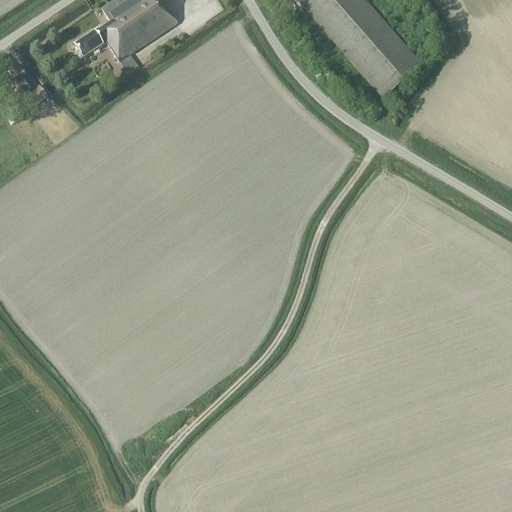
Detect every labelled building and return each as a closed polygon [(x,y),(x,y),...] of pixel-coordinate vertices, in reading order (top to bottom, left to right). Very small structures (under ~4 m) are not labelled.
[(106,45),(119,64),(177,25),(160,0),(117,0),(101,11),(110,24),(101,29),(99,29),(96,31),(96,33),(74,48),(82,61),(106,45)] [(364,0),(295,0),(382,100),(422,66),(364,0)] [(128,75),(139,68),(131,56),(120,64),(128,75)] [(26,81),(26,80),(21,72),(20,73),(16,66),(7,72),(11,78),(7,81),(9,84),(6,86),(10,92),(13,89),(13,90),(17,87),(23,97),(32,91),(26,81)] [(42,91),(40,89),(24,101),(31,111),(47,99),(46,97),(42,91)]
